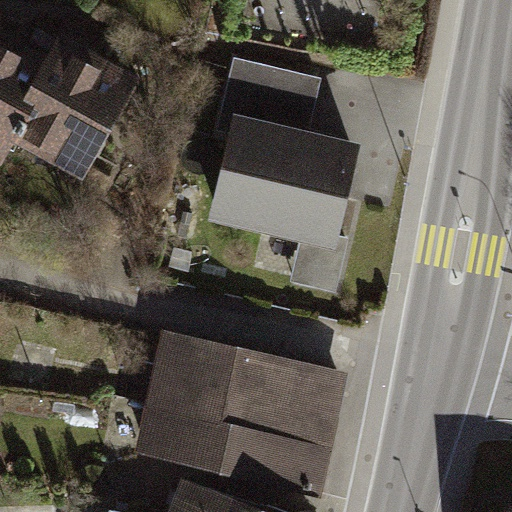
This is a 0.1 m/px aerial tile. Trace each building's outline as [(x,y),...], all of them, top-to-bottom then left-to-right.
[(262,0),(255,31),(366,57),(379,0),(262,0)] [(34,153),(77,72),(1,31),(0,32),(0,179),(15,188),(34,153)] [(110,194),(167,87),(90,47),(77,72),(34,153),(110,194)] [(329,84),(241,64),(208,207),(331,235),(354,137),(318,129),(329,84)] [(330,431),(347,361),(157,313),(139,384),(330,431)] [(330,431),(139,384),(125,443),(315,490),(330,431)] [(293,511),(180,470),(164,511),(293,511)]
